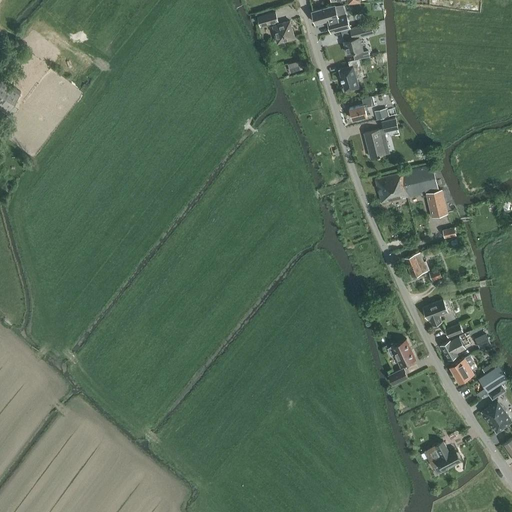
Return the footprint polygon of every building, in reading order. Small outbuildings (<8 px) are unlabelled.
[(317,23),(329,20),(332,31),(345,27),(344,20),(340,21),(336,6),(314,12),(317,23)] [(278,20),(276,11),(258,16),(261,25),(278,20)] [(295,37),(290,20),(273,25),(278,42),(295,37)] [(359,26),(350,29),(353,39),(345,42),(348,54),(363,50),(359,37),(375,33),(372,23),(359,26)] [(355,59),(359,58),(370,55),(369,49),(354,53),(355,59)] [(359,58),(355,59),(348,60),(350,66),(339,69),(345,90),(360,87),(357,77),(364,75),(359,58)] [(300,60),(288,64),(290,72),(293,71),(298,70),(302,69),(300,60)] [(0,109),(6,113),(21,91),(0,78),(0,109)] [(372,96),(362,99),(363,104),(350,108),(353,120),(367,116),(365,109),(374,106),(372,96)] [(388,108),(376,111),(378,119),(390,116),(388,108)] [(372,158),(386,154),(391,153),(385,132),(399,128),(396,117),(382,121),(384,128),(366,133),(372,158)] [(428,165),(375,177),(381,202),(421,193),(420,190),(425,189),(425,192),(426,191),(432,217),(448,213),(442,189),(438,189),(432,164),(428,165)] [(445,237),(456,235),(455,227),(443,229),(445,237)] [(428,270),(421,252),(407,258),(414,276),(428,270)] [(432,277),(441,274),(438,266),(429,269),(432,277)] [(449,311),(444,299),(423,307),(428,319),(430,318),(433,325),(442,321),(440,315),(449,311)] [(375,307),(369,309),(373,321),(379,319),(375,307)] [(448,337),(463,331),(460,323),(445,329),(448,337)] [(474,332),(479,343),(490,338),(485,328),(474,332)] [(452,339),(442,344),(450,359),(459,354),(458,352),(466,347),(460,335),(452,340),(452,339)] [(416,359),(407,339),(392,346),(388,347),(391,355),(395,353),(401,366),(416,359)] [(474,371),(470,365),(474,363),(469,354),(452,364),(460,379),(474,371)] [(494,361),(483,369),(486,374),(498,366),(494,361)] [(489,390),(508,376),(500,364),(498,366),(486,374),(480,378),(489,390)] [(404,368),(391,374),(389,374),(394,383),(408,377),(404,368)] [(496,386),(488,392),(493,398),(501,393),(496,386)] [(511,419),(498,400),(482,411),(497,431),(511,420),(511,419)] [(511,455),(511,437),(502,444),(511,456),(511,455)] [(444,440),(425,450),(434,467),(440,464),(443,470),(462,460),(455,448),(449,451),(444,440)] [(475,486),(465,488),(468,505),(486,502),(483,484),(475,486)]
